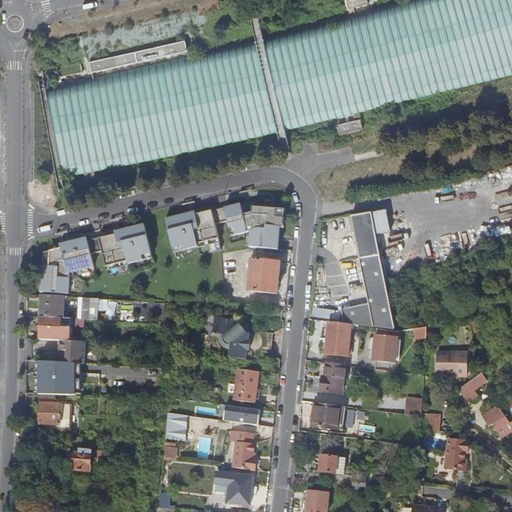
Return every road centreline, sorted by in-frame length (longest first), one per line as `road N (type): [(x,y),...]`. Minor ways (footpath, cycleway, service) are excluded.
road 1 (residential): [(277,511),(308,206),(298,185),(269,174),(14,224)]
road 2 (motorway): [(0,170),(362,87),(511,41)]
road 3 (motorway): [(511,0),(353,45),(0,122)]
road 4 (residential): [(14,224),(3,511)]
road 5 (residential): [(12,39),(14,224)]
